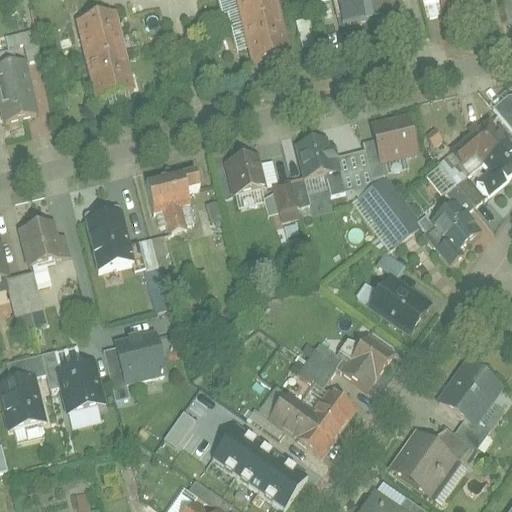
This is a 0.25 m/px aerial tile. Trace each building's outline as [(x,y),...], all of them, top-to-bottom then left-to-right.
[(282,13),(279,0),(235,0),(240,23),(282,13)] [(374,23),(367,0),(334,0),(343,31),(374,23)] [(405,15),(400,0),(367,0),(374,23),(405,15)] [(477,0),(439,0),(443,15),(479,6),(477,0)] [(125,50),(115,11),(75,22),(85,60),(125,50)] [(291,51),(282,13),(240,23),(249,61),(291,51)] [(135,88),(125,50),(85,60),(96,99),(135,88)] [(40,114),(26,61),(0,67),(0,103),(5,123),(40,114)] [(407,115),(371,124),(380,164),(417,155),(407,115)] [(480,185),(492,198),(511,179),(511,139),(491,117),(450,154),(469,175),(484,160),(495,172),(480,185)] [(330,138),(296,148),(307,188),(342,178),(330,138)] [(258,154),(224,163),(234,198),(267,189),(258,154)] [(194,172),(144,185),(152,217),(163,215),(169,238),(187,233),(181,208),(189,206),(186,193),(199,190),(194,172)] [(289,180),(272,185),(280,215),(297,210),(289,180)] [(382,182),(353,203),(390,253),(419,231),(382,182)] [(215,190),(202,190),(201,203),(215,204),(215,190)] [(427,238),(452,270),(470,256),(467,251),(485,236),(457,202),(433,221),(439,228),(427,238)] [(214,224),(223,222),(218,204),(209,206),(214,224)] [(122,215),(84,224),(97,276),(135,266),(122,215)] [(53,224),(20,232),(29,268),(70,259),(65,238),(57,240),(53,224)] [(0,237),(0,280),(5,279),(15,320),(42,313),(32,274),(11,279),(0,237)] [(405,270),(384,256),(375,269),(388,278),(366,311),(407,338),(430,305),(397,283),(405,270)] [(103,357),(114,403),(130,399),(127,389),(166,379),(156,335),(115,345),(117,353),(103,357)] [(399,355),(370,335),(342,376),(371,396),(399,355)] [(11,382),(0,384),(0,404),(7,435),(47,425),(35,377),(45,375),(40,357),(7,365),(11,382)] [(95,363),(55,372),(66,417),(106,408),(95,363)] [(503,388),(464,363),(436,407),(475,432),(503,388)] [(326,459),(355,413),(327,395),(317,412),(288,394),(270,424),(326,459)] [(284,511),(307,480),(236,430),(212,464),(280,511),(284,511)] [(421,437),(394,476),(432,502),(459,462),(421,437)] [(0,475),(10,474),(7,449),(0,449),(0,475)] [(399,511),(373,494),(360,511),(399,511)] [(19,500),(21,511),(72,511),(69,498),(42,505),(39,495),(19,500)] [(207,511),(191,500),(181,511),(207,511)] [(156,511),(143,502),(135,511),(156,511)]
